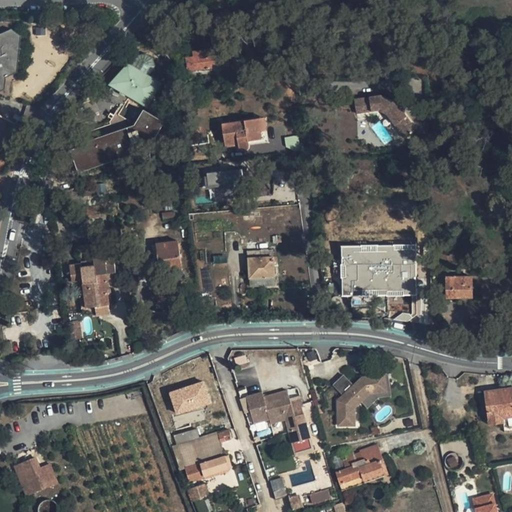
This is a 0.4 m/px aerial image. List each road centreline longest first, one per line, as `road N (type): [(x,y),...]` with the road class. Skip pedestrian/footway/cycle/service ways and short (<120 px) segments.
road 1 (unclassified): [(511,362),(457,359),(373,336),(248,333),(211,336),(111,376),(0,384)]
road 2 (unclassified): [(0,275),(35,136),(135,0)]
